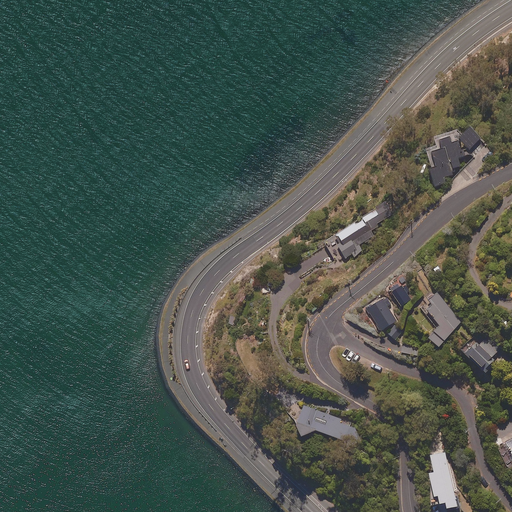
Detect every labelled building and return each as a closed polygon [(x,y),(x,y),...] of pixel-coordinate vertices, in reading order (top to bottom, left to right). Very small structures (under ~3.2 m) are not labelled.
[(458,135),(453,129),(428,138),(430,144),(421,147),(428,168),(426,169),(432,188),(453,180),(450,172),(460,168),(457,160),(464,157),(462,152),(466,149),(468,151),(479,141),(467,128),(458,135)] [(362,248),(376,238),(372,231),(379,226),(378,224),(384,220),(376,207),(333,235),(340,246),(337,248),(344,259),(352,254),(354,257),(365,251),(362,248)] [(403,281),(393,289),(400,298),(410,290),(403,281)] [(436,294),(428,302),(431,305),(424,311),(438,325),(426,338),(436,347),(462,321),(436,294)] [(391,304),(385,295),(365,308),(380,331),(396,320),(387,306),(391,304)] [(402,331),(395,325),(387,334),(395,340),(402,331)] [(499,353),(480,336),(474,343),(469,338),(458,349),(483,371),(499,353)] [(402,342),(401,345),(395,343),(394,347),(401,348),(400,352),(419,356),(421,346),(402,342)] [(328,415),(304,404),(294,427),(298,437),(314,430),(349,446),(359,441),(356,426),(329,414),(328,415)] [(425,474),(430,495),(428,496),(428,505),(436,504),(442,503),(443,510),(456,507),(443,452),(427,456),(430,473),(425,474)]
